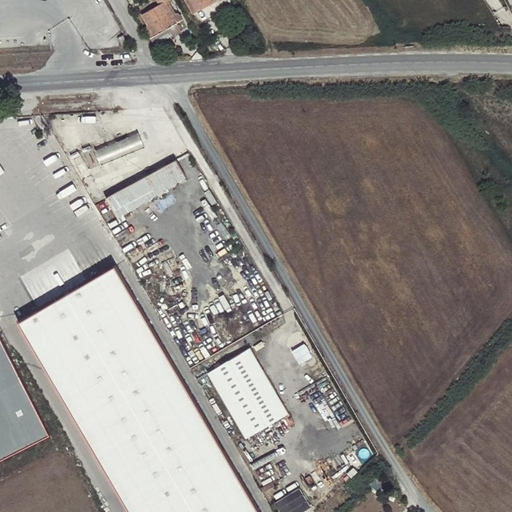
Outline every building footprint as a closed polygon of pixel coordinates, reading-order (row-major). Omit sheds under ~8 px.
[(171,0),(157,0),(159,3),(154,6),(166,29),(168,27),(172,35),(182,29),(178,22),(182,18),(178,12),(176,13),(173,8),(170,10),(166,3),(169,2),(172,0),(171,0)] [(204,0),(207,0),(209,3),(214,0),(184,0),(192,13),(202,7),(200,3),(204,0)] [(166,29),(154,6),(142,13),(149,24),(146,26),(152,37),(166,29)] [(127,43),(123,34),(118,37),(123,45),(127,43)] [(125,134),(131,149),(142,144),(136,130),(125,134)] [(122,152),(131,149),(125,134),(116,138),(122,152)] [(101,162),(122,152),(116,138),(105,143),(95,148),(101,162)] [(179,160),(107,199),(117,216),(188,177),(179,160)] [(18,322),(128,511),(259,511),(115,265),(18,322)] [(0,459),(48,435),(0,336),(0,459)] [(251,345),(207,371),(246,438),(290,412),(251,345)] [(44,424),(48,433),(54,430),(50,421),(44,424)] [(300,486),(274,503),(279,511),(303,511),(312,506),(300,486)]
